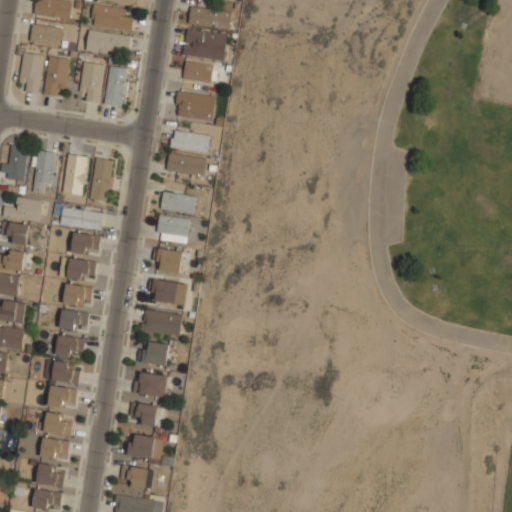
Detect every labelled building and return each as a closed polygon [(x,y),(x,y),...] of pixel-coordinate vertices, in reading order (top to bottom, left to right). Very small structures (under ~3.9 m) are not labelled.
[(69,18),(71,0),(35,0),(34,14),(69,18)] [(93,2),(90,24),(131,31),(134,15),(131,15),(132,8),(93,2)] [(229,29),(232,10),(191,4),(188,22),(229,29)] [(67,24),(31,24),(31,44),(67,44),(67,24)] [(183,53),(223,59),(227,34),(187,27),(183,53)] [(86,49),(119,54),(120,46),(129,47),(131,35),(89,28),(86,49)] [(18,87),(25,88),(24,91),(38,93),(44,53),(24,50),(18,87)] [(65,88),(70,58),(49,55),(43,93),(57,95),(59,87),(65,88)] [(88,92),(86,100),(98,102),(105,64),(85,60),(79,90),(88,92)] [(183,78),(214,81),(216,63),(185,60),(183,78)] [(127,67),(109,65),(104,103),(122,106),(127,67)] [(213,118),(215,94),(178,90),(175,115),(213,118)] [(170,146),(208,151),(210,133),(172,128),(170,146)] [(8,178),(25,179),(27,145),(9,144),(8,178)] [(49,192),(57,152),(40,149),(31,188),(49,192)] [(62,191),(80,194),(87,156),(69,153),(62,191)] [(212,156),(168,153),(167,172),(211,175),(212,156)] [(113,159),(95,157),(90,198),(108,200),(113,159)] [(193,213),(196,195),(163,190),(160,208),(193,213)] [(16,206),(5,204),(3,215),(45,221),(48,200),(17,196),(16,206)] [(60,223),(101,229),(103,211),(62,205),(60,223)] [(190,217),(159,214),(157,232),(187,235),(190,217)] [(27,243),(29,223),(3,221),(1,240),(27,243)] [(100,233),(73,231),(71,252),(98,254),(100,233)] [(0,267),(23,270),(25,251),(7,249),(7,253),(0,252),(0,267)] [(182,249),(157,249),(157,270),(182,270),(182,249)] [(96,260),(70,256),(67,276),(93,280),(96,260)] [(0,292),(17,295),(20,275),(0,271),(0,292)] [(176,304),(180,283),(154,278),(150,300),(176,304)] [(90,305),(91,284),(65,282),(64,304),(90,305)] [(0,319),(22,323),(25,304),(0,299),(0,319)] [(89,311),(62,308),(59,327),(86,331),(89,311)] [(141,331),(179,336),(182,314),(144,309),(141,331)] [(22,326),(0,326),(0,345),(22,345),(22,326)] [(56,354),(83,356),(85,336),(58,334),(56,354)] [(141,360),(166,365),(170,345),(145,340),(141,360)] [(0,371),(5,372),(8,352),(0,351),(0,371)] [(80,360),(54,359),(53,380),(79,381),(80,360)] [(168,375),(139,370),(135,392),(165,396),(168,375)] [(0,378),(0,398),(9,400),(12,381),(0,378)] [(78,390),(53,383),(47,403),(72,410),(78,390)] [(159,404),(138,402),(135,422),(156,425),(159,404)] [(73,415),(47,410),(44,430),(70,435),(73,415)] [(61,461),(69,445),(47,433),(39,450),(61,461)] [(154,456),(155,434),(130,433),(128,455),(154,456)] [(36,480),(61,486),(66,466),(40,460),(36,480)] [(149,468),(123,464),(121,482),(147,486),(149,468)] [(33,508),(59,510),(61,490),(35,488),(33,508)] [(161,511),(163,499),(116,495),(114,511),(161,511)]
